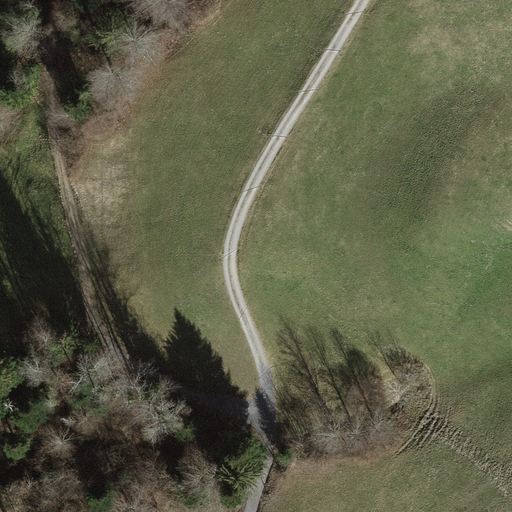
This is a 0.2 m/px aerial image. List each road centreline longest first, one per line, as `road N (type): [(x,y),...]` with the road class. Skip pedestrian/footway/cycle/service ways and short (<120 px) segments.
road 1 (track): [(254,392),(201,397),(97,341),(56,167),(53,34),(62,0)]
road 2 (track): [(365,0),(260,157),(227,264),(254,392)]
